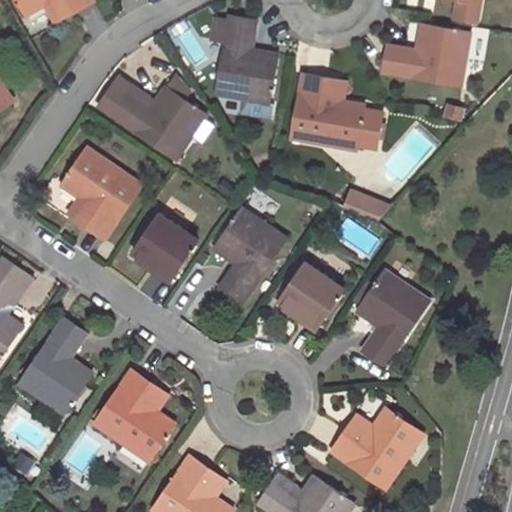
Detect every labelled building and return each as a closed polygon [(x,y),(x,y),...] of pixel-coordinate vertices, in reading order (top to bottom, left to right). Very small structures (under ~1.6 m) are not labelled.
[(63,17),(92,1),(91,0),(17,0),(26,15),(44,5),(53,0),(63,17)] [(63,17),(53,0),(44,5),(53,22),(63,17)] [(215,94),(269,103),(278,54),(251,49),(256,20),(228,16),(227,21),(214,19),(210,40),(224,42),(215,94)] [(382,72),(460,85),(469,32),(421,24),(416,50),(386,45),(382,72)] [(176,160),(207,114),(185,99),(189,91),(175,74),(167,87),(165,87),(156,99),(151,108),(113,83),(97,107),(176,160)] [(119,74),(113,83),(151,108),(156,99),(119,74)] [(334,80),(300,74),(289,138),(354,150),(355,145),(374,148),(380,112),(361,108),(362,104),(341,100),(331,98),(334,80)] [(341,100),(344,82),(334,80),(331,98),(341,100)] [(0,109),(13,101),(0,81),(0,109)] [(77,220),(105,240),(142,185),(87,147),(61,186),(79,198),(87,204),(77,220)] [(381,209),(386,204),(347,191),(342,207),(364,215),(367,207),(371,206),(381,209)] [(77,220),(87,204),(79,198),(68,214),(77,220)] [(373,218),(381,209),(371,206),(367,207),(364,215),(373,218)] [(220,289),(242,304),(287,238),(242,208),(214,249),(236,264),(220,289)] [(157,275),(169,283),(198,240),(160,213),(133,253),(140,257),(160,271),(157,275)] [(160,271),(140,257),(137,261),(157,275),(160,271)] [(0,358),(22,326),(10,318),(1,312),(26,274),(3,258),(0,262),(0,358)] [(303,323),(315,331),(344,288),(306,262),(280,301),(286,305),(306,319),(303,323)] [(362,351),(385,367),(430,300),(385,270),(356,311),(379,327),(362,351)] [(26,274),(1,312),(10,318),(34,280),(26,274)] [(283,310),(303,323),(306,319),(286,305),(283,310)] [(19,385),(64,415),(92,374),(70,359),(87,335),(64,319),(19,385)] [(95,425),(149,463),(175,425),(157,412),(149,407),(160,391),(131,371),(95,425)] [(160,391),(149,407),(157,412),(168,396),(160,391)] [(331,452),(386,489),(423,435),(385,409),(373,427),(368,434),(351,424),(331,452)] [(373,427),(356,416),(351,424),(368,434),(373,427)] [(153,509),(156,511),(232,511),(234,510),(215,497),(207,491),(218,476),(190,456),(153,509)] [(304,491),(280,474),(275,481),(298,498),(304,491)] [(215,497),(226,481),(218,476),(207,491),(215,497)] [(258,505),(268,511),(349,511),(354,505),(313,477),(304,491),(298,498),(275,481),(258,505)]
